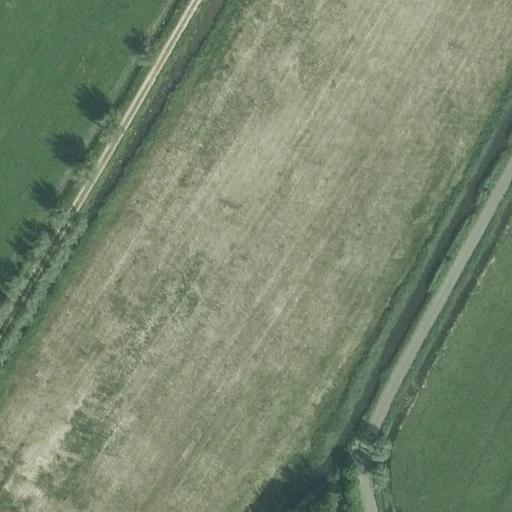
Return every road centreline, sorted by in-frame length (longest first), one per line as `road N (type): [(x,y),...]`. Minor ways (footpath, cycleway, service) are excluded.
road 1 (motorway): [(184,511),(510,0)]
road 2 (motorway): [(443,0),(117,511)]
road 3 (unclassified): [(370,511),(370,431),(511,167)]
